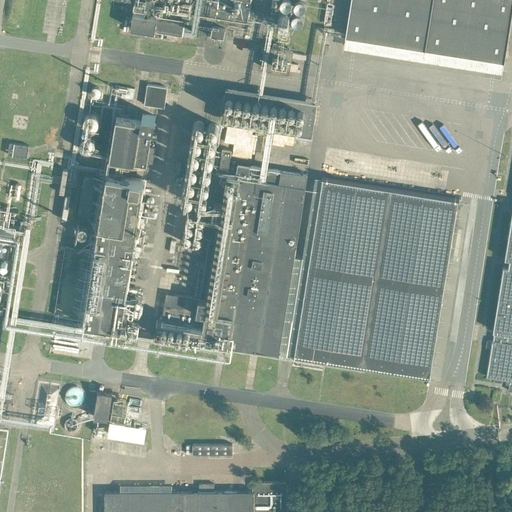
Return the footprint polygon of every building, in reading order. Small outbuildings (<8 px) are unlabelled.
[(247,19),(250,0),(134,0),(134,2),(247,19)] [(504,61),(511,6),(511,0),(351,0),(345,36),(504,61)] [(182,35),(184,20),(133,12),(131,27),(182,35)] [(224,37),(225,27),(212,25),(211,35),(224,37)] [(144,104),(164,107),(167,87),(147,84),(144,104)] [(312,134),(317,101),(226,86),(220,120),(312,134)] [(100,95),(101,93),(101,91),(101,90),(100,88),(99,87),(97,87),(96,87),(94,87),(93,88),(92,89),(91,91),(91,93),(91,94),(93,96),(94,97),(96,97),(98,97),(99,96),(100,95)] [(146,162),(151,127),(152,127),(154,115),(141,113),(141,119),(115,115),(109,156),(146,162)] [(89,130),(92,130),(94,129),(96,128),(98,126),(99,124),(99,121),(98,119),(97,117),(95,116),(93,115),(91,115),(88,115),(86,117),(85,119),(84,121),(84,124),(85,126),(87,128),(89,130)] [(86,152),(88,152),(91,152),(93,150),(95,148),(95,146),(96,144),(95,141),(94,139),(92,138),(90,137),(87,137),(85,138),(83,139),(81,141),(80,143),(80,146),(81,149),(83,151),(86,152)] [(26,157),(28,145),(9,142),(7,154),(26,157)] [(278,353),(304,186),(305,176),(236,166),(235,175),(228,174),(231,150),(222,149),(218,173),(204,264),(197,263),(196,268),(203,269),(198,298),(166,292),(162,320),(156,319),(154,334),(278,353)] [(120,329),(143,178),(106,172),(83,323),(120,329)] [(429,376),(457,197),(322,177),(323,178),(296,356),(429,376)] [(9,224),(12,209),(0,207),(0,238),(14,241),(16,225),(9,224)] [(511,209),(505,257),(509,258),(508,265),(503,264),(493,329),(494,329),(492,339),(487,375),(510,379),(509,386),(511,386),(511,209)] [(108,418),(112,392),(98,390),(94,416),(108,418)] [(232,453),(232,443),(193,443),(193,453),(232,453)] [(268,511),(268,510),(287,510),(286,502),(286,480),(252,481),(252,490),(105,491),(105,511),(268,511)]
